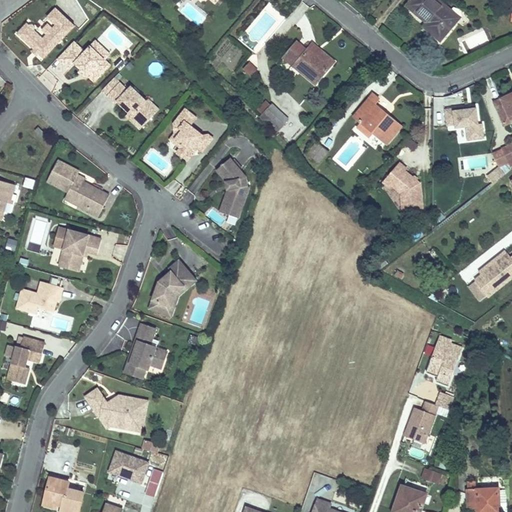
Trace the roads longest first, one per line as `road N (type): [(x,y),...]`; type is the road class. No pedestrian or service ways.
road 1 (residential): [(17,511),(50,401),(122,302),(156,198)]
road 2 (residential): [(511,51),(432,80),(330,0)]
road 3 (residential): [(156,198),(35,93)]
road 4 (unknown): [(379,511),(417,385)]
